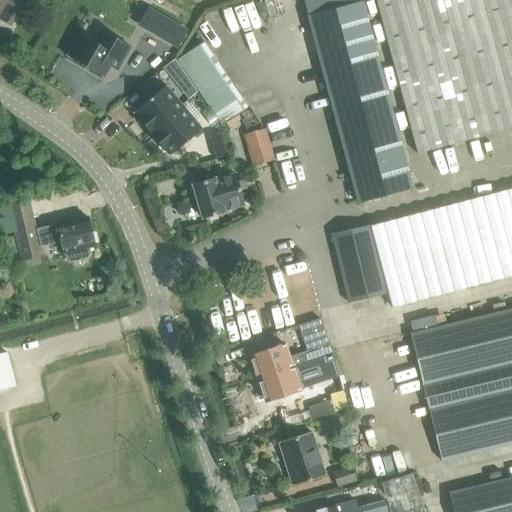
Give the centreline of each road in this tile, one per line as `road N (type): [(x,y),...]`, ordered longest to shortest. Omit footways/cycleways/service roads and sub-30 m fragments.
road 1 (tertiary): [(229,511),(151,279),(103,171),(78,143),(0,100)]
road 2 (unknown): [(340,316),(372,329),(511,297)]
